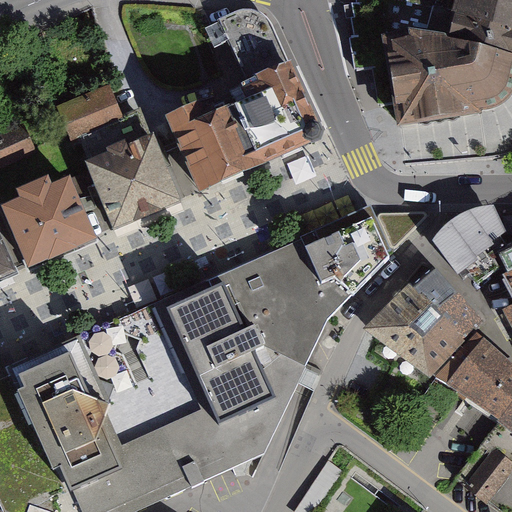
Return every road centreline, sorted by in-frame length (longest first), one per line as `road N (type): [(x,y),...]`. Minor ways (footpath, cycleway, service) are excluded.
road 1 (tertiary): [(303,0),(369,178),(452,192)]
road 2 (unclassified): [(316,412),(353,335),(433,238),(452,192)]
road 3 (residential): [(316,412),(449,511)]
